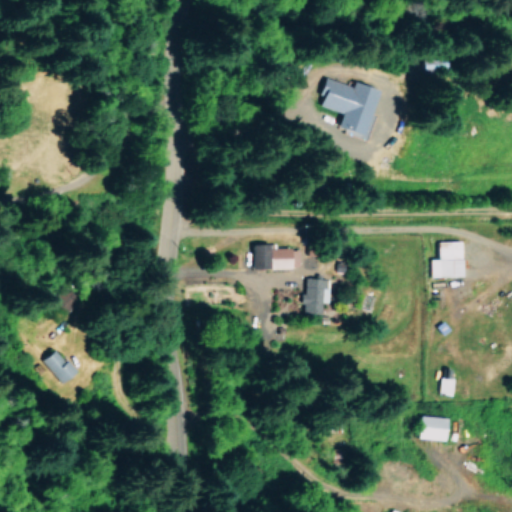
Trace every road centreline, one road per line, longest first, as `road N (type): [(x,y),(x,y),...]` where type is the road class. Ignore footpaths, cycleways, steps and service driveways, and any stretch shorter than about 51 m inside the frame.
road 1 (residential): [(260,511),(277,472),(208,430),(171,382),(176,226),(168,0)]
road 2 (residential): [(176,226),(304,185),(458,208),(511,206)]
